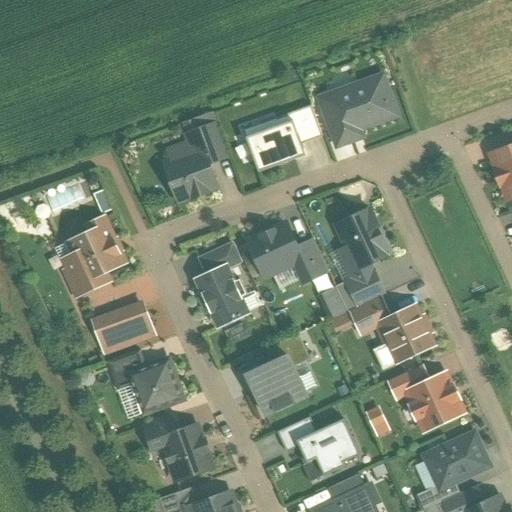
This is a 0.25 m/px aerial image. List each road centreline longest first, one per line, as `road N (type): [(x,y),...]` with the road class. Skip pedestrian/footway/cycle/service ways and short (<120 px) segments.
road 1 (residential): [(271,511),(147,245),(378,160)]
road 2 (residential): [(378,160),(511,450)]
road 3 (unclassified): [(82,511),(0,356)]
road 4 (residential): [(448,135),(511,271)]
